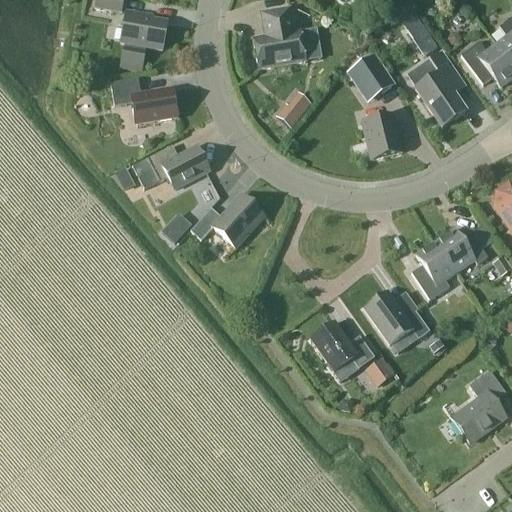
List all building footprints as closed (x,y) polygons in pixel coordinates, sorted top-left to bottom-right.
[(122,0),(94,0),(93,11),(120,15),(122,0)] [(394,0),(385,10),(396,21),(408,8),(399,0),(394,0)] [(300,32),(293,33),(289,10),(259,15),(263,39),(252,41),(257,72),(305,64),(300,32)] [(161,52),(166,24),(140,19),(140,16),(124,13),(119,44),(123,45),(118,70),(141,74),(145,49),(161,52)] [(495,46),(511,68),(511,18),(498,29),(505,39),(495,46)] [(499,90),(511,79),(511,68),(495,46),(485,54),(478,44),(460,58),(482,88),(492,80),(499,90)] [(437,76),(414,91),(441,130),(464,115),(448,92),(460,84),(440,55),(428,63),(437,76)] [(394,87),(374,57),(345,76),(366,106),(394,87)] [(175,121),(170,91),(139,96),(137,80),(109,85),(113,109),(131,106),(134,128),(175,121)] [(291,131),(311,106),(298,95),(288,108),(285,106),(275,118),(291,131)] [(391,117),(361,124),(370,162),(401,155),(391,117)] [(167,150),(146,161),(131,168),(142,191),(165,179),(172,192),(208,173),(195,149),(173,160),(167,150)] [(125,171),(114,176),(124,195),(134,189),(125,171)] [(511,187),(508,186),(496,195),(493,209),(511,236),(511,187)] [(220,220),(210,210),(189,233),(199,243),(211,230),(233,250),(262,219),(240,198),(220,220)] [(172,248),(190,229),(177,216),(159,235),(172,248)] [(434,245),(454,276),(473,263),(476,268),(486,260),(470,236),(459,243),(453,232),(434,245)] [(454,276),(434,245),(414,258),(421,268),(410,276),(428,303),(448,290),(444,283),(454,276)] [(501,280),(511,272),(503,259),(492,267),(501,280)] [(415,314),(405,321),(386,295),(363,312),(389,348),(410,332),(417,342),(429,334),(415,314)] [(333,325),(309,342),(332,375),(350,362),(357,372),(373,360),(358,339),(348,346),(333,325)] [(393,379),(381,361),(363,374),(376,391),(393,379)] [(505,396),(489,374),(468,389),(478,402),(450,422),(468,447),(505,420),(493,404),(505,396)] [(350,415),(352,404),(341,402),(339,413),(350,415)]
